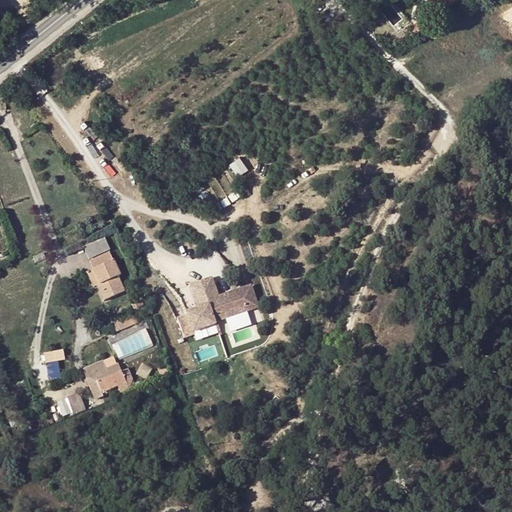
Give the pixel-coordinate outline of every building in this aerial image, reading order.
[(437,0),(446,9),(455,0),(437,0)] [(474,13),(482,7),(478,1),(470,7),(474,13)] [(415,32),(421,28),(417,21),(411,25),(415,32)] [(250,169),(244,157),(235,162),(241,174),(250,169)] [(117,277),(107,252),(87,260),(94,278),(97,285),(92,288),(97,302),(118,293),(113,279),(117,277)] [(218,322),(263,308),(256,283),(223,293),(217,276),(194,283),(202,309),(181,315),(188,338),(199,335),(201,339),(222,333),(218,322)] [(85,281),(88,289),(92,288),(97,285),(94,278),(85,281)] [(141,299),(131,303),(133,308),(143,304),(141,299)] [(116,331),(137,322),(134,314),(113,324),(116,331)] [(48,352),(51,379),(63,378),(62,361),(69,360),(68,350),(48,352)] [(103,360),(83,369),(87,378),(91,377),(94,375),(99,373),(107,369),(103,360)] [(101,378),(120,370),(118,364),(107,369),(99,373),(101,378)] [(107,392),(127,384),(120,370),(101,378),(107,392)] [(97,381),(94,375),(91,377),(99,399),(104,397),(103,394),(97,381)] [(87,379),(96,400),(99,399),(91,377),(87,378),(87,379)] [(97,381),(103,394),(107,392),(101,378),(97,381)] [(79,394),(67,399),(73,414),(85,409),(79,394)] [(65,399),(57,403),(63,417),(71,413),(65,399)]
